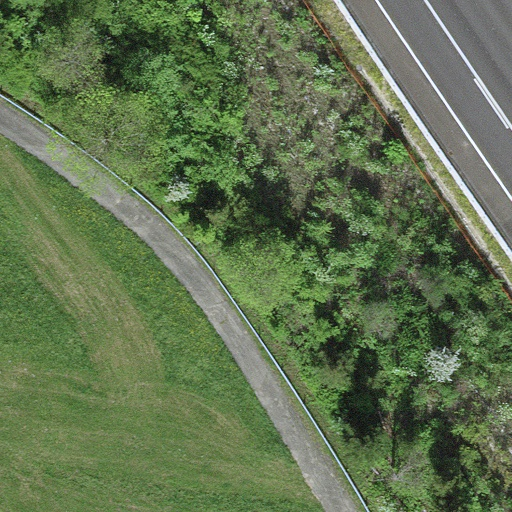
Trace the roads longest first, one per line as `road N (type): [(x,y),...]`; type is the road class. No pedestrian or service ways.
road 1 (track): [(0,105),(147,208),(271,389),(339,511)]
road 2 (motorway): [(402,0),(511,163)]
